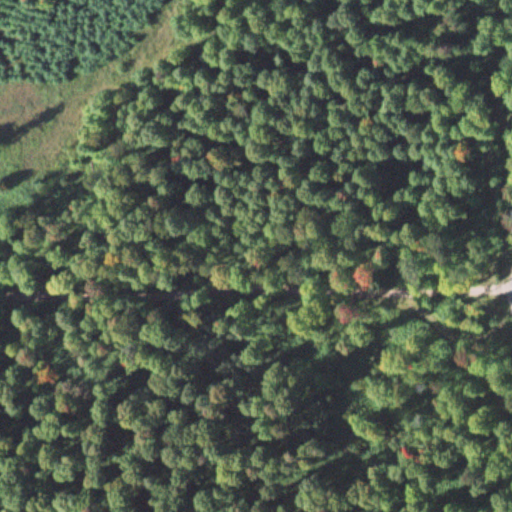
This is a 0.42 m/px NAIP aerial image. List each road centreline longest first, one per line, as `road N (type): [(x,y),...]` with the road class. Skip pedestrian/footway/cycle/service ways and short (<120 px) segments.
road 1 (track): [(511,272),(0,293)]
road 2 (track): [(507,0),(511,413)]
